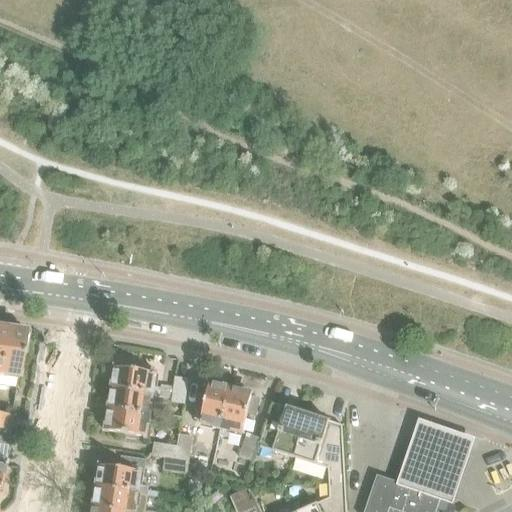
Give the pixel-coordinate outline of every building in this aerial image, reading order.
[(0,331),(0,377),(17,381),(24,335),(22,335),(20,332),(13,331),(10,333),(0,331)] [(112,392),(152,398),(155,399),(155,398),(172,400),(171,404),(185,406),(188,380),(175,378),(173,395),(169,394),(171,388),(161,386),(161,389),(153,388),(155,376),(151,376),(152,369),(139,367),(138,374),(116,370),(112,392)] [(219,436),(220,437),(231,391),(210,386),(209,389),(201,387),(193,420),(212,425),(211,429),(220,431),(219,436)] [(231,391),(220,437),(216,453),(221,454),(225,438),(226,438),(228,431),(243,434),(248,414),(256,416),(259,401),(251,399),(252,396),(231,391)] [(112,392),(109,412),(152,419),(153,411),(150,410),(152,398),(112,392)] [(294,460),(309,414),(296,410),(295,412),(273,405),(261,441),(259,448),(294,460)] [(152,419),(109,412),(106,433),(128,437),(128,440),(143,443),(144,439),(146,439),(148,426),(159,428),(161,420),(152,419)] [(329,471),(329,485),(345,485),(342,427),(341,427),(321,421),(322,418),(309,414),(294,460),(329,471)] [(0,431),(9,434),(11,418),(0,416),(0,431)] [(417,425),(396,490),(454,509),(475,444),(417,425)] [(0,491),(5,462),(7,447),(9,434),(0,431),(0,491)] [(251,463),(260,440),(247,435),(238,458),(251,463)] [(175,461),(189,463),(193,439),(179,436),(177,448),(175,461)] [(175,461),(177,448),(154,444),(152,458),(164,460),(175,461)] [(189,463),(175,461),(164,460),(162,472),(187,476),(189,463)] [(97,490),(148,497),(160,499),(161,494),(149,492),(149,488),(139,487),(141,475),(101,468),(97,490)] [(437,511),(442,500),(386,481),(377,478),(365,511),(437,511)] [(346,511),(345,485),(329,485),(330,500),(302,511),(346,511)] [(145,511),(148,497),(97,490),(94,510),(105,511),(145,511)] [(245,491),(228,498),(234,511),(255,511),(254,509),(253,507),(245,491)]
